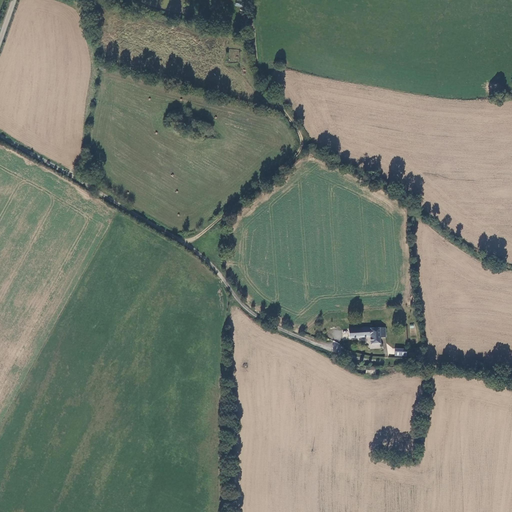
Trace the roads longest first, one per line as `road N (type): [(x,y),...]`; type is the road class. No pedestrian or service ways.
road 1 (unclassified): [(0,135),(187,244),(250,311),(338,351)]
road 2 (track): [(187,244),(300,144),(258,69),(250,31)]
road 3 (track): [(338,351),(511,374)]
